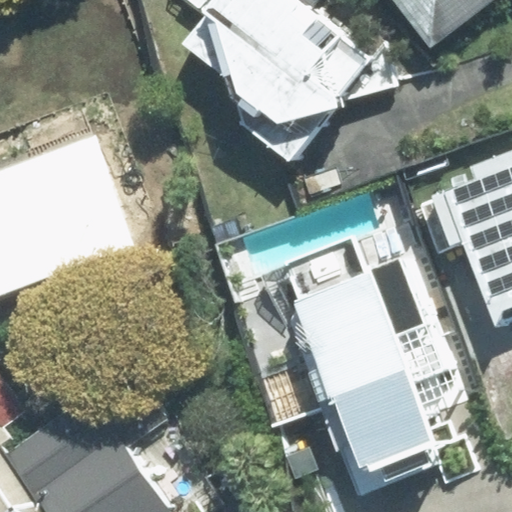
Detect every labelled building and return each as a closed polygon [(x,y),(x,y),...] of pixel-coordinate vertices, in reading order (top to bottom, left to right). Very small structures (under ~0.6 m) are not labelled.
[(400,85),(390,52),(379,55),(305,0),(224,0),(191,43),(254,90),(247,99),(260,110),(252,121),(301,158),(331,118),(354,111),(350,100),(400,85)] [(511,0),(402,0),(436,43),(492,0),(511,0)] [(99,132),(0,171),(0,301),(144,244),(99,132)] [(486,178),(427,202),(447,251),(471,241),(503,320),(511,316),(511,154),(481,167),(486,178)] [(321,298),(288,311),(365,502),(460,463),(435,402),(465,390),(413,261),(381,274),(368,241),(308,265),(321,298)] [(0,511),(58,511),(30,471),(4,435),(33,413),(0,368),(0,511)] [(144,390),(30,471),(58,511),(182,511),(134,447),(168,422),(144,390)]
